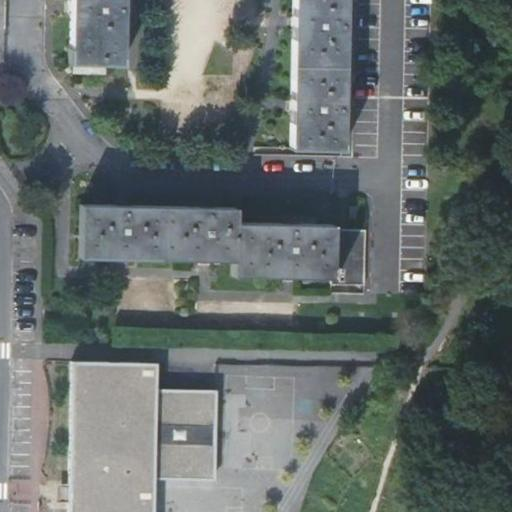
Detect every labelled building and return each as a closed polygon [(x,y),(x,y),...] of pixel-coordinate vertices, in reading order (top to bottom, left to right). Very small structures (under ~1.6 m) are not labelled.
[(65,0),(64,61),(68,61),(79,62),(78,71),(100,72),(100,62),(118,63),(119,0),(65,0)] [(342,0),(287,0),(288,9),(285,96),(284,146),(339,147),(342,0)] [(79,62),(68,61),(67,71),(78,71),(79,62)] [(229,207),(76,202),(75,255),(227,259),(228,274),(326,277),(325,284),(359,284),(361,229),(327,229),(327,222),(228,220),(229,207)] [(141,511),(143,475),(200,478),(204,390),(145,388),(145,362),(65,359),(61,491),(60,511),(141,511)]
